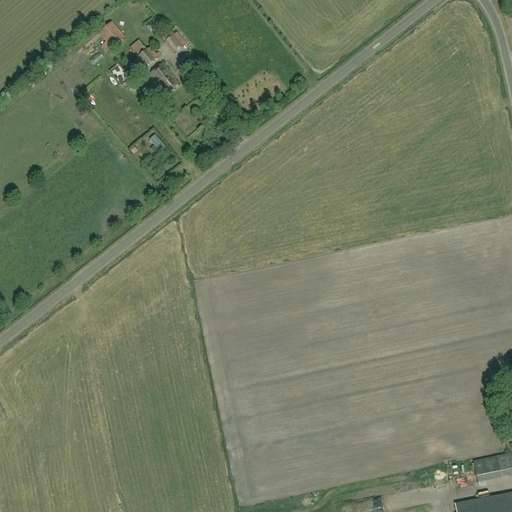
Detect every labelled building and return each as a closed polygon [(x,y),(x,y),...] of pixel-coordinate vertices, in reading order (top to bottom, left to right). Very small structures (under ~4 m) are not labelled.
[(125,38),(112,23),(99,34),(106,43),(101,47),(107,54),(125,38)] [(179,30),(174,33),(183,45),(188,42),(179,30)] [(161,38),(165,43),(174,35),(170,31),(161,38)] [(174,54),(183,47),(174,35),(165,43),(164,43),(174,54)] [(147,50),(141,43),(133,50),(139,57),(135,60),(137,62),(133,65),(139,72),(143,69),(144,70),(158,58),(150,48),(147,50)] [(160,89),(161,90),(165,96),(179,86),(164,64),(150,74),(153,79),(148,82),(155,92),(160,89)] [(131,78),(138,72),(132,66),(126,71),(131,78)] [(139,186),(142,191),(148,188),(144,182),(139,186)] [(38,364),(39,370),(37,370),(40,382),(49,380),(48,374),(57,372),(53,360),(38,364)] [(511,453),(474,462),(478,483),(511,475),(511,453)] [(511,511),(511,494),(455,505),(456,511),(511,511)]
